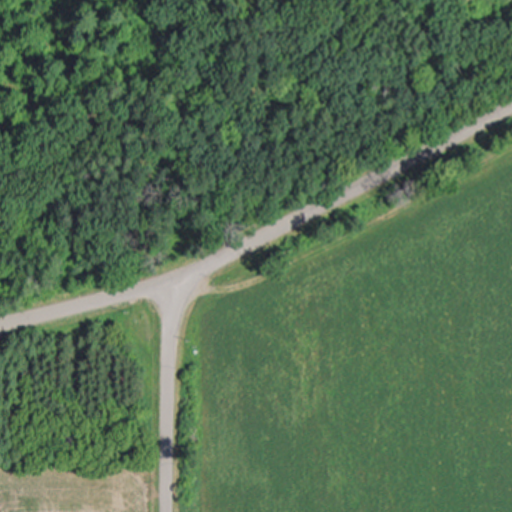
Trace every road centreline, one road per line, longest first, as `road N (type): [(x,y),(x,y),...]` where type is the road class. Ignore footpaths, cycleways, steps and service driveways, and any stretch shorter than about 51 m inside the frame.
road 1 (residential): [(170,284),(511,106)]
road 2 (residential): [(164,511),(170,284)]
road 3 (residential): [(0,325),(170,284)]
